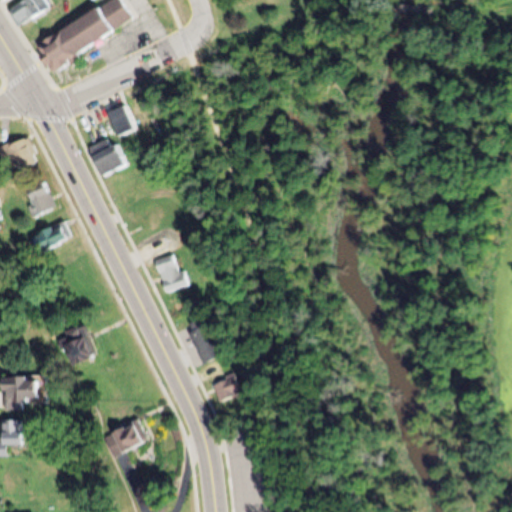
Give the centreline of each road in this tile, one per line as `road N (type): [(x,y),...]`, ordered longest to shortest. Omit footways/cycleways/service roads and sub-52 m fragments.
road 1 (primary): [(216,511),(195,414),(49,112)]
road 2 (residential): [(206,24),(176,48),(49,112)]
